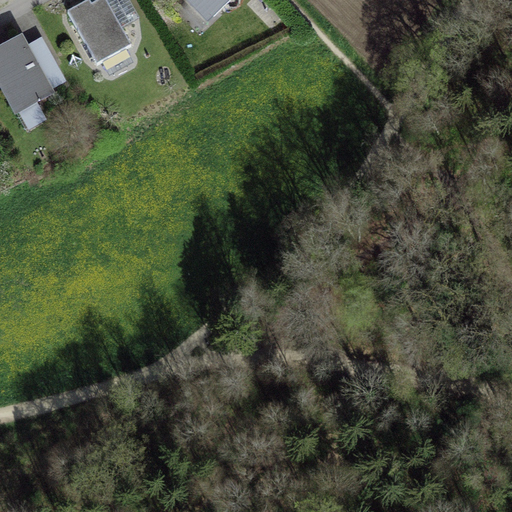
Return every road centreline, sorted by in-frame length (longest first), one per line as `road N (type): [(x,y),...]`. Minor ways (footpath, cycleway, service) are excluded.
road 1 (motorway): [(511,68),(383,147),(0,413)]
road 2 (track): [(147,363),(272,241),(425,0)]
road 3 (track): [(511,399),(246,356),(147,363)]
road 4 (motorway): [(209,511),(511,302)]
road 5 (track): [(0,408),(147,363)]
road 6 (track): [(363,95),(286,0)]
